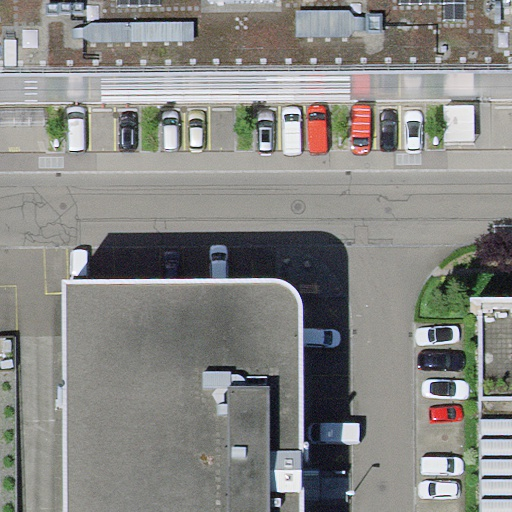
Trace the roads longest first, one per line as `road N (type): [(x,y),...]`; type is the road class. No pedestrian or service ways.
road 1 (residential): [(0,205),(367,209)]
road 2 (residential): [(367,209),(370,511)]
road 3 (residential): [(367,209),(511,208)]
